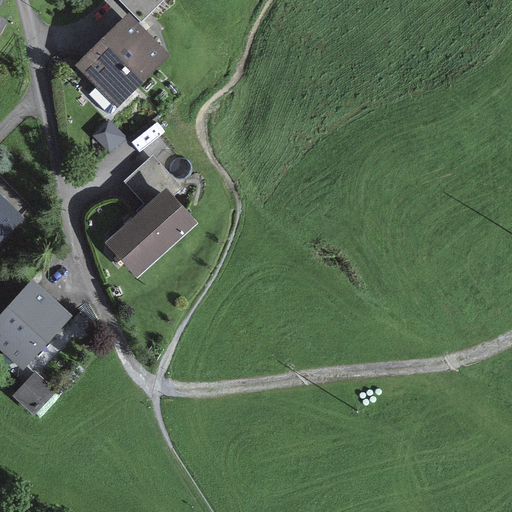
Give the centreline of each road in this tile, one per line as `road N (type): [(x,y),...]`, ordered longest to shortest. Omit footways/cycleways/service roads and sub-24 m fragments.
road 1 (track): [(511,338),(453,365),(196,390),(158,386)]
road 2 (residential): [(20,0),(102,308)]
